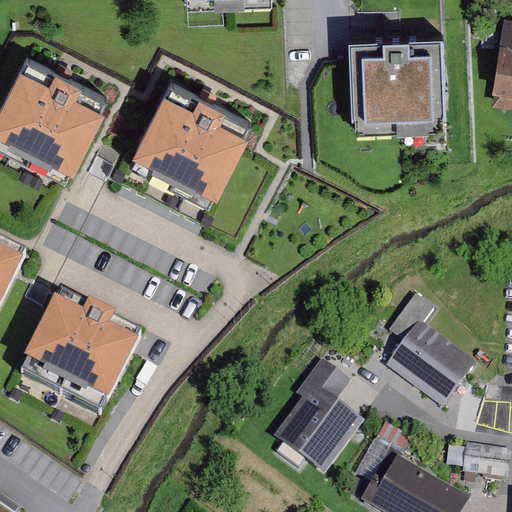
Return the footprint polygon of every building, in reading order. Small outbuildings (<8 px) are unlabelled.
[(511,16),(499,88),(511,90),(511,16)] [(450,34),(355,38),(358,117),(453,113),(450,34)] [(0,106),(0,124),(78,164),(110,101),(80,86),(86,74),(60,61),(54,73),(24,58),(0,106)] [(170,83),(138,146),(222,189),(255,127),(226,112),(232,100),(204,86),(198,98),(170,83)] [(0,317),(28,262),(0,247),(0,244),(5,235),(0,232),(0,317)] [(396,330),(411,341),(425,321),(429,324),(441,307),(422,294),(396,330)] [(60,300),(29,359),(113,403),(144,344),(115,329),(121,317),(95,303),(89,315),(60,300)] [(393,366),(451,407),(483,362),(429,324),(425,321),(411,341),(393,366)] [(326,471),(363,420),(340,403),(356,382),(328,362),(303,396),(313,402),(285,440),(326,471)] [(461,511),(468,501),(405,463),(382,502),(398,511),(461,511)] [(0,511),(13,511),(0,503),(0,511)]
